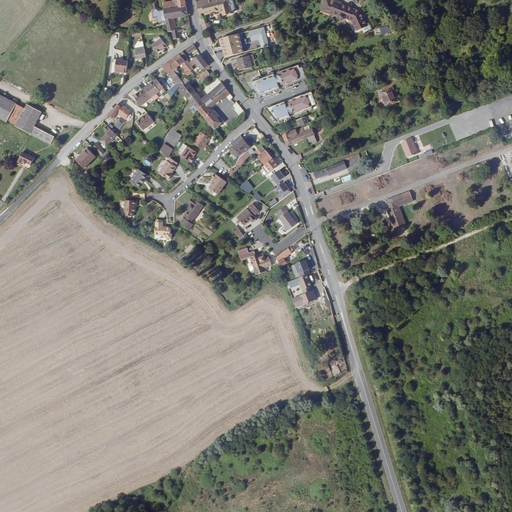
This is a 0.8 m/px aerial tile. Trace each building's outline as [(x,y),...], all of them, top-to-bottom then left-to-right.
[(232,10),(229,0),(219,0),(209,2),(205,3),(207,10),(213,8),(213,11),(220,9),(221,9),(222,14),(233,11),(233,10),(232,10)] [(335,1),(332,0),(325,0),(322,10),(334,14),(334,13),(340,15),(340,16),(341,18),(343,18),(345,18),(346,17),(353,19),(358,30),(364,27),(363,24),(367,22),(362,11),(359,13),(357,8),(342,3),(335,1)] [(178,15),(188,13),(187,3),(174,6),(165,7),(167,21),(170,20),(171,27),(174,27),(176,37),(184,36),(182,25),(179,25),(178,15)] [(200,12),(207,10),(205,3),(198,5),(200,12)] [(210,23),(202,24),(202,31),(211,31),(210,23)] [(167,46),(160,36),(150,43),(155,50),(162,46),(163,48),(167,46)] [(224,47),(219,39),(215,41),(220,49),(224,47)] [(215,41),(211,43),(216,51),(220,49),(215,41)] [(183,50),(187,55),(188,54),(196,47),(194,42),(183,50)] [(145,45),(135,47),(136,58),(146,56),(145,45)] [(187,58),(190,56),(188,54),(187,55),(183,50),(177,54),(174,56),(180,64),(185,60),(187,63),(190,61),(187,58)] [(194,57),(202,68),(209,64),(200,52),(194,57)] [(238,57),(241,67),(252,64),(249,54),(238,57)] [(130,58),(119,56),(117,69),(129,70),(130,58)] [(174,68),(180,64),(174,56),(167,61),(174,68)] [(187,72),(192,69),(190,67),(187,63),(185,60),(180,64),(187,72)] [(172,89),(175,91),(179,86),(184,82),(174,68),(167,61),(161,65),(176,82),(172,89)] [(278,86),(305,78),(301,68),(299,69),(298,67),(251,82),(255,95),(279,88),(278,86)] [(204,79),(211,74),(207,68),(207,69),(200,73),(204,79)] [(151,81),(159,89),(163,86),(155,77),(151,81)] [(189,97),(197,91),(189,80),(184,84),(181,86),(181,87),(189,97)] [(159,89),(151,81),(147,84),(146,83),(143,87),(144,88),(151,96),(152,96),(159,89)] [(226,86),(223,82),(202,98),(197,91),(189,97),(198,108),(199,107),(226,86)] [(396,93),(393,84),(381,89),(384,98),(396,93)] [(210,106),(230,91),(226,86),(198,108),(215,127),(217,126),(218,128),(224,124),(210,106)] [(151,96),(144,88),(138,93),(137,94),(136,93),(133,97),(141,105),(151,96)] [(398,98),(396,93),(384,98),(386,103),(398,98)] [(0,96),(0,118),(7,122),(16,104),(0,96)] [(240,113),(245,109),(238,101),(232,103),(240,113)] [(294,110),(297,117),(305,114),(304,111),(308,109),(311,108),(308,102),(307,102),(298,106),(295,107),(296,109),(294,110)] [(25,109),(16,104),(7,122),(16,126),(25,109)] [(27,105),(25,109),(16,126),(30,134),(34,126),(41,112),(27,105)] [(108,117),(113,120),(116,115),(125,121),(130,112),(119,105),(108,117)] [(272,121),(281,117),(279,111),(276,112),(274,113),(267,115),(272,121)] [(138,121),(145,129),(155,120),(148,112),(138,121)] [(297,117),(299,124),(307,120),(305,114),(297,117)] [(123,122),(119,120),(115,126),(119,129),(123,122)] [(34,126),(30,134),(51,144),(54,137),(34,126)] [(295,128),(283,133),(286,139),(304,132),(302,127),(296,130),(295,128)] [(286,139),(288,144),(295,141),(296,140),(313,132),(312,128),(304,132),(286,139)] [(175,131),(171,138),(178,141),(181,135),(175,131)] [(99,140),(105,146),(112,137),(106,132),(99,140)] [(203,151),(210,139),(200,132),(193,144),(203,151)] [(295,141),(288,144),(307,137),(314,135),(313,132),(296,140),(295,141)] [(232,149),(238,157),(251,146),(242,134),(240,136),(232,144),(235,147),(232,149)] [(313,135),(307,137),(309,144),(315,143),(316,142),(313,135)] [(410,136),(400,140),(407,156),(415,153),(416,152),(410,136)] [(103,149),(97,143),(93,147),(100,153),(103,149)] [(159,151),(168,157),(173,149),(164,143),(159,151)] [(176,153),(190,163),(197,153),(183,143),(176,153)] [(267,163),(275,157),(268,149),(267,149),(263,145),(256,151),(267,163)] [(79,162),(88,168),(97,156),(98,155),(89,149),(79,162)] [(35,158),(23,152),(18,163),(22,165),(23,163),(26,164),(26,163),(31,165),(35,158)] [(168,159),(177,165),(180,160),(172,154),(168,159)] [(275,157),(267,163),(272,168),(279,162),(275,157)] [(347,166),(344,158),(328,165),(331,171),(328,172),(329,174),(347,166)] [(177,165),(168,159),(160,171),(169,178),(172,174),(171,173),(177,165)] [(331,171),(328,165),(314,171),(316,176),(328,171),(328,172),(331,171)] [(148,173),(139,167),(131,180),(140,186),(143,182),(143,183),(147,178),(146,178),(148,173)] [(275,186),(286,181),(280,170),(269,176),(275,186)] [(219,192),(228,179),(215,171),(213,175),(216,177),(210,186),(219,192)] [(275,189),(283,199),(292,192),(284,182),(275,189)] [(412,200),(408,191),(385,199),(389,209),(386,210),(393,228),(394,230),(405,225),(397,206),(412,200)] [(257,193),(253,195),(259,201),(262,198),(257,193)] [(194,219),(205,203),(194,195),(190,201),(193,204),(187,214),(189,215),(187,217),(186,217),(182,222),(191,228),(195,223),(192,221),(194,218),(194,219)] [(138,199),(127,198),(126,214),(135,214),(135,210),(136,210),(137,203),(138,203),(138,199)] [(269,203),(271,207),(277,202),(275,199),(269,203)] [(261,209),(254,201),(239,215),(246,223),(252,217),(254,219),(258,216),(256,213),(261,209)] [(291,228),(300,221),(286,203),(278,210),(277,210),(291,228)] [(166,221),(158,221),(158,235),(165,235),(165,237),(175,238),(175,233),(173,233),(173,226),(166,226),(165,226),(166,221)] [(266,257),(265,257),(263,252),(258,253),(257,249),(252,251),(250,246),(241,250),(244,259),(253,256),(259,273),(269,270),(268,266),(275,264),(272,255),(266,257)] [(277,258),(281,267),(289,263),(287,260),(286,260),(284,257),(294,250),(291,246),(277,258)] [(296,264),(301,277),(310,274),(309,270),(310,270),(306,260),(296,264)] [(312,287),(307,275),(299,278),(301,284),(300,284),(304,295),(311,292),(309,288),(312,287)]
